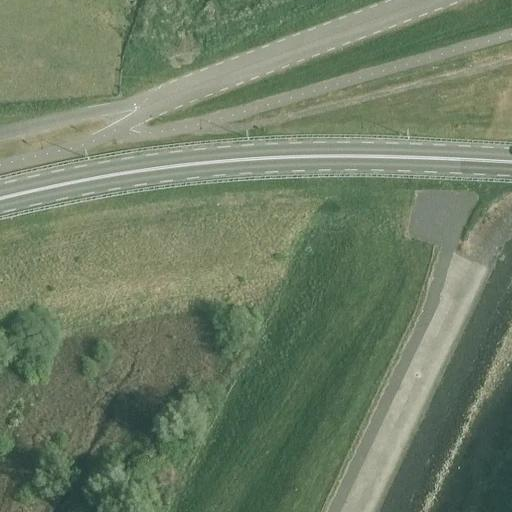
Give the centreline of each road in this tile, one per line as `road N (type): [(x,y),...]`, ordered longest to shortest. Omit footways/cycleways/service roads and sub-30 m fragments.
road 1 (primary): [(0,199),(137,173),(278,159),(511,165)]
road 2 (unclassified): [(160,102),(425,0)]
road 3 (unclassified): [(0,134),(160,102)]
